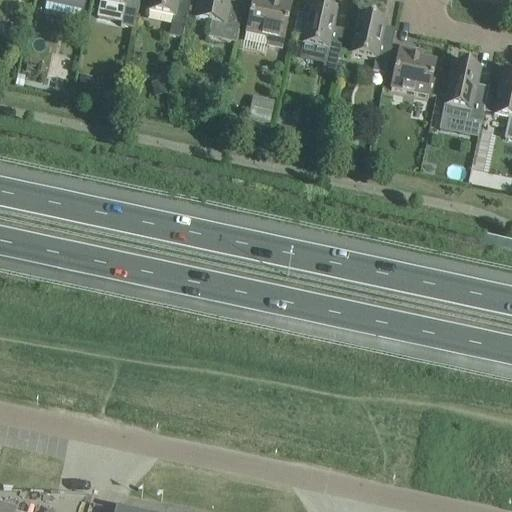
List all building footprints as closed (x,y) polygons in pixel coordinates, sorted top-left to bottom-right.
[(134,30),(137,14),(140,0),(100,0),(100,3),(125,8),(121,28),(134,30)] [(183,41),(186,25),(190,5),(178,3),(178,0),(151,0),(148,14),(173,19),(169,38),(183,41)] [(236,45),(239,31),(243,12),(230,9),(231,0),(198,0),(194,20),(211,23),(208,39),(236,45)] [(281,51),(283,43),(292,2),(282,0),(278,0),(277,5),(253,0),(246,35),(269,40),(267,48),(281,51)] [(306,25),(302,46),(327,51),(324,62),(322,71),(335,74),(337,65),(339,57),(343,38),(331,35),(333,29),(336,11),(311,6),(306,25)] [(386,75),(387,68),(392,48),(380,46),(385,22),(359,16),(350,57),(375,62),(373,73),(386,75)] [(437,97),(440,82),(431,81),(435,64),(411,58),(413,52),(400,49),(391,91),(428,99),(428,98),(436,100),(437,97)] [(481,124),(483,113),(487,96),(475,93),(480,71),(453,65),(449,84),(440,82),(437,97),(446,99),(443,118),(468,123),(468,121),(481,124)] [(497,98),(487,96),(483,113),(494,115),(493,117),(509,120),(505,140),(511,141),(511,77),(502,75),(497,98)] [(80,77),(79,84),(90,86),(92,79),(80,77)] [(164,81),(150,84),(154,98),(167,95),(164,81)] [(276,101),(250,95),(247,107),(251,107),(248,123),(270,128),(276,101)] [(333,119),(326,131),(338,139),(345,127),(333,119)] [(296,135),(293,149),(315,154),(318,140),(296,135)]
